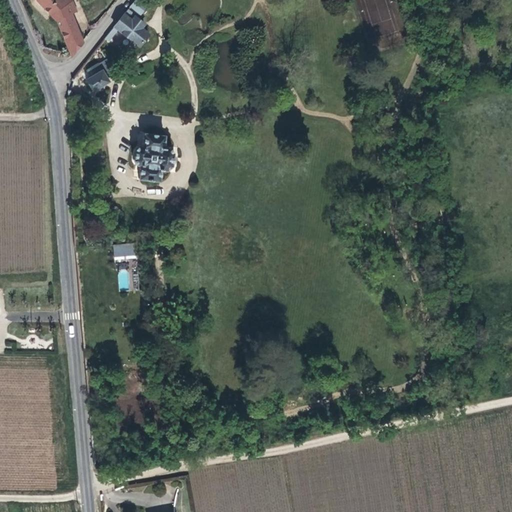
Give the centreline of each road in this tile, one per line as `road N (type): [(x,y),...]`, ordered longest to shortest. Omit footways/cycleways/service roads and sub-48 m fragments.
road 1 (track): [(273,59),(301,109),(347,119),(378,159),(424,315),(420,374),(391,390),(345,391),(279,414),(181,430),(183,400),(156,252)]
road 2 (track): [(0,497),(72,495),(140,474),(511,401)]
road 3 (tertiary): [(46,83),(89,511)]
road 4 (track): [(179,184),(159,194),(127,186),(112,158),(123,127),(132,121),(180,128),(191,150),(184,177)]
road 5 (track): [(261,0),(274,53),(262,97),(251,109),(190,123)]
road 6 (track): [(422,0),(424,40),(395,111),(347,119)]
